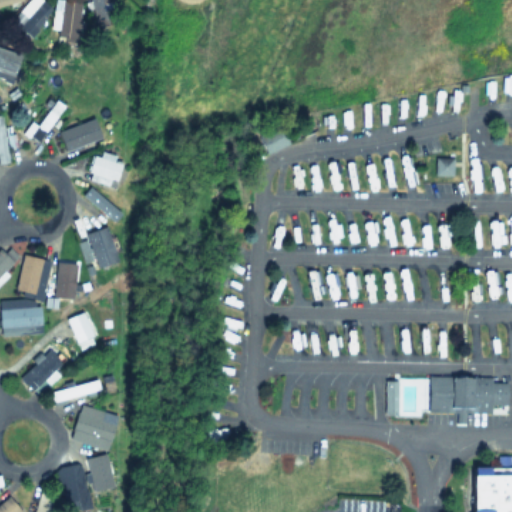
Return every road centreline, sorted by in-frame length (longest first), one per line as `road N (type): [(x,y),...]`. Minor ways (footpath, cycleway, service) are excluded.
road 1 (residential): [(0,213),(12,229),(32,235),(53,226),(64,203),(57,181),(36,168),(10,175),(0,191)]
road 2 (residential): [(0,464),(36,471),(57,442),(41,412),(15,408),(0,416)]
